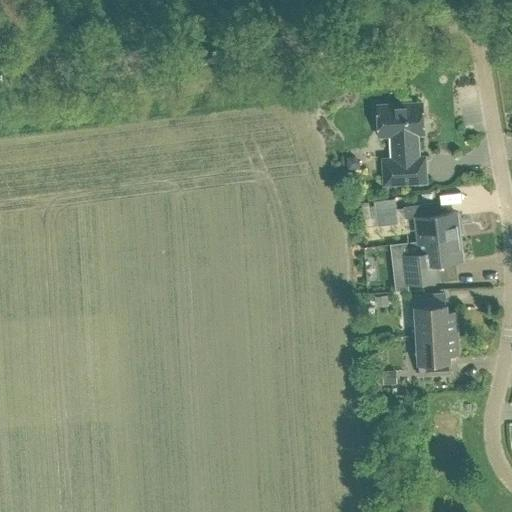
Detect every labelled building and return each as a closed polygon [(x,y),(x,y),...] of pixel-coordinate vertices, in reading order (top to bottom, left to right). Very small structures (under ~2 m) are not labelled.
[(478,92),(460,94),(464,133),(482,131),(478,92)] [(418,159),(417,136),(423,136),(422,105),(377,107),(379,138),(391,137),(392,160),(382,161),(384,186),(426,184),(425,158),(418,159)] [(348,171),(362,170),(361,157),(347,158),(348,171)] [(419,242),(459,238),(456,214),(435,216),(434,204),(404,208),(405,220),(416,219),(419,242)] [(459,238),(419,242),(420,255),(405,257),(409,286),(460,280),(458,262),(462,262),(459,238)] [(417,337),(458,334),(456,313),(446,314),(445,295),(415,297),(417,337)] [(377,308),(390,306),(389,296),(376,297),(377,308)] [(458,334),(417,337),(419,377),(450,375),(449,356),(459,355),(458,334)] [(383,385),(398,383),(397,371),(382,372),(383,385)]
